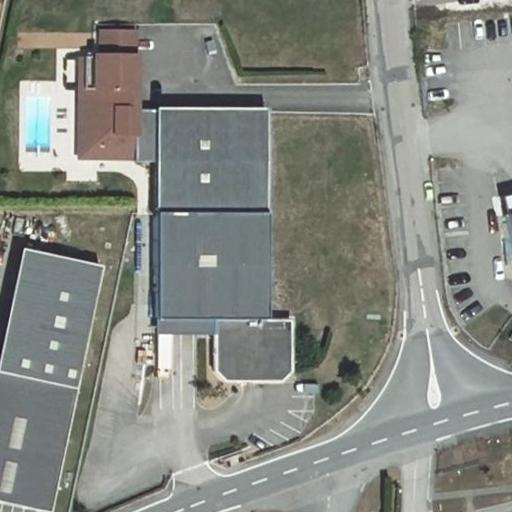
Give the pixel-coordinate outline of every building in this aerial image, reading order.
[(75,159),(132,159),(132,107),(135,32),(92,31),(93,52),(75,52),(75,159)] [(276,379),(286,369),(287,318),(262,318),(263,107),(132,107),(132,159),(154,159),(153,315),(212,315),(212,369),(222,379),(276,379)] [(511,207),(503,210),(504,216),(511,214),(511,207)] [(174,357),(168,333),(157,335),(163,360),(174,357)] [(0,374),(0,503),(39,511),(47,511),(73,390),(0,374)]
